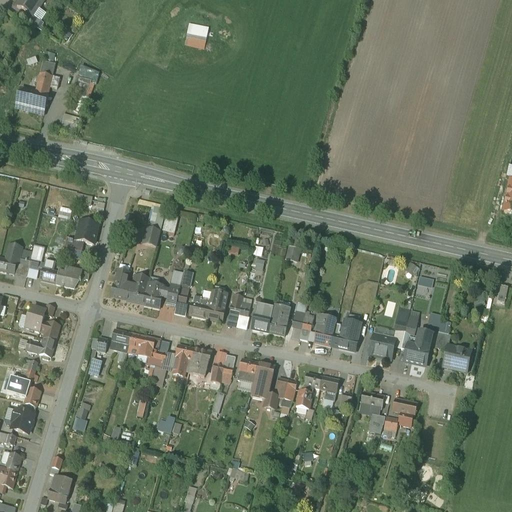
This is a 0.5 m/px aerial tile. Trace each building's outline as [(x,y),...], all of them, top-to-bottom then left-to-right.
[(44,1),(41,0),(21,0),(17,8),(27,15),(33,18),(33,17),(44,1)] [(27,15),(23,21),(37,30),(41,23),(33,17),(33,18),(27,15)] [(57,67),(44,64),(42,76),(56,79),(57,67)] [(39,92),(21,88),(16,109),(48,117),(56,79),(42,76),(39,92)] [(96,246),(100,227),(82,222),(77,241),(87,243),(96,246)] [(163,235),(147,231),(143,247),(158,250),(163,235)] [(67,250),(83,254),(87,243),(70,239),(67,250)] [(3,261),(0,272),(0,275),(22,281),(26,269),(30,254),(10,249),(7,259),(4,258),(3,261)] [(26,269),(41,272),(46,253),(31,249),(30,254),(26,269)] [(62,277),(59,289),(76,293),(79,282),(87,284),(89,275),(73,271),(71,279),(62,277)] [(62,277),(44,273),(40,285),(59,289),(62,277)] [(136,277),(119,273),(112,299),(138,306),(143,289),(134,286),(136,277)] [(176,274),(173,286),(192,291),(195,278),(176,274)] [(138,307),(161,314),(164,307),(178,311),(182,296),(166,292),(168,288),(145,282),(143,289),(138,306),(138,307)] [(215,324),(226,327),(232,299),(214,294),(213,303),(212,308),(218,309),(215,324)] [(213,303),(196,299),(191,318),(215,324),(218,309),(212,308),(213,303)] [(236,300),(232,317),(248,321),(252,304),(236,300)] [(51,319),(54,310),(47,308),(46,313),(45,317),(51,319)] [(46,313),(32,309),(26,330),(45,336),(44,341),(55,345),(60,329),(43,324),(45,317),(46,313)] [(275,339),(290,343),(296,315),(277,311),(274,325),(278,326),(275,339)] [(338,324),(321,320),(316,347),(333,351),(336,336),(338,324)] [(256,321),(253,334),(275,339),(278,326),(274,325),(256,321)] [(396,349),(404,352),(407,336),(416,338),(419,327),(401,323),(397,343),(396,349)] [(313,327),(298,324),(294,342),(309,346),(313,327)] [(136,336),(116,331),(112,345),(132,350),(136,336)] [(359,334),(356,345),(366,347),(368,336),(359,334)] [(418,349),(411,347),(408,361),(428,366),(434,338),(421,335),(418,349)] [(157,352),(160,342),(136,336),(132,350),(143,354),(142,360),(154,363),(157,352)] [(333,351),(351,355),(354,339),(336,336),(333,351)] [(451,349),(453,341),(439,337),(435,354),(449,357),(451,349)] [(397,343),(377,339),(372,359),(393,364),(396,349),(397,343)] [(44,341),(42,347),(28,343),(26,352),(43,358),(42,361),(48,362),(49,360),(51,360),(55,345),(44,341)] [(97,343),(94,357),(107,361),(111,347),(97,343)] [(167,366),(172,347),(163,345),(161,352),(157,352),(154,363),(167,366)] [(475,356),(451,349),(449,357),(445,371),(470,377),(475,356)] [(199,354),(180,350),(176,373),(188,376),(190,363),(196,364),(199,354)] [(209,379),(214,358),(199,354),(196,364),(194,376),(209,379)] [(219,357),(212,389),(221,390),(225,377),(233,379),(237,362),(219,357)] [(21,379),(32,383),(38,365),(26,362),(21,379)] [(260,368),(242,364),(238,382),(255,387),(260,368)] [(260,368),(252,399),(264,403),(262,410),(277,413),(280,401),(273,399),(279,373),(260,368)] [(325,382),(306,377),(299,409),(312,413),(316,393),(322,394),(325,382)] [(31,385),(11,379),(7,395),(26,400),(25,406),(36,410),(40,394),(29,391),(31,385)] [(280,401),(295,404),(299,385),(285,382),(280,401)] [(322,394),(328,396),(326,405),(339,408),(343,386),(325,382),(322,394)] [(387,399),(364,393),(361,409),(383,414),(387,399)] [(420,407),(397,401),(394,415),(404,418),(401,428),(414,432),(420,407)] [(36,410),(25,406),(22,413),(34,417),(36,410)] [(17,413),(16,412),(12,424),(14,424),(12,432),(28,436),(34,417),(22,413),(18,412),(17,413)] [(385,421),(370,416),(368,425),(383,429),(385,421)] [(395,436),(398,425),(387,422),(384,433),(395,436)] [(0,443),(7,446),(9,437),(0,434),(0,443)] [(21,459),(5,455),(0,470),(17,475),(21,459)] [(62,462),(55,460),(52,470),(59,472),(62,462)] [(0,470),(0,487),(12,491),(17,475),(0,470)] [(55,477),(48,501),(66,506),(72,483),(55,477)] [(144,487),(137,493),(142,498),(149,492),(144,487)] [(189,488),(187,496),(194,499),(197,491),(189,488)] [(184,504),(186,505),(192,507),(195,499),(194,499),(187,496),(184,504)]
